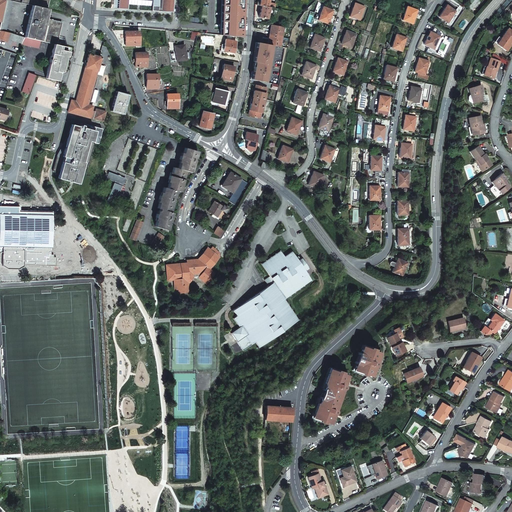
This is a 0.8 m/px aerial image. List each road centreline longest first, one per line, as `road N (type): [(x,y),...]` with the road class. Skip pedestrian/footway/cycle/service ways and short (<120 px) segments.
road 1 (tertiary): [(387,288),(414,290),(434,272),(434,194),(451,83),(465,43),(498,0)]
road 2 (residential): [(337,255),(368,262),(385,251),(402,81),(430,13)]
road 3 (tertiary): [(387,288),(307,374),(294,467)]
road 4 (residential): [(272,183),(295,175),(311,154),(311,109),(345,0)]
road 5 (residential): [(87,15),(59,122),(26,127),(15,165),(0,175)]
road 6 (tertiary): [(101,23),(148,107),(217,148)]
road 7 (tertiary): [(217,148),(245,74),(251,0)]
road 8 (residential): [(437,467),(436,454),(502,347)]
